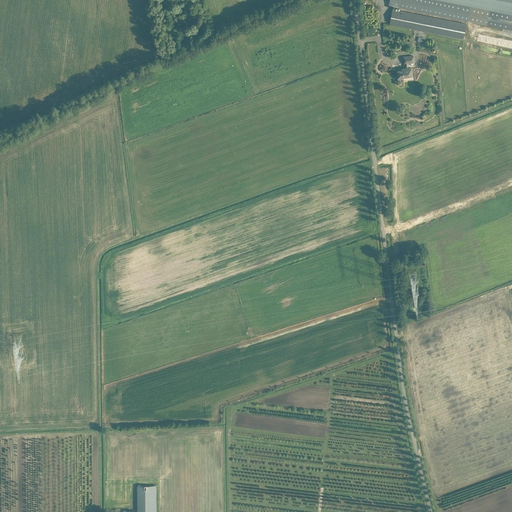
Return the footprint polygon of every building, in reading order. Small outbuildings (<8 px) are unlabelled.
[(511,14),(440,0),(389,0),(389,5),(393,6),(511,30),(511,28),(511,14)] [(511,0),(444,0),(511,13),(511,0)] [(392,9),(390,24),(415,29),(427,32),(463,39),(466,24),(392,9)] [(410,67),(406,68),(402,68),(402,70),(397,70),(398,79),(403,78),(403,77),(411,76),(410,67)] [(137,511),(156,511),(156,485),(137,485),(138,511),(137,511)]
